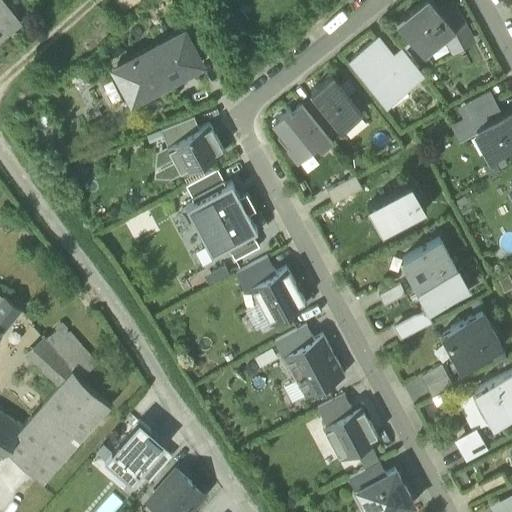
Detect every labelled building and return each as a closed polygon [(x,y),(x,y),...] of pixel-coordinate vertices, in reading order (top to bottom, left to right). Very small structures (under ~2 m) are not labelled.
[(0,0),(0,36),(19,21),(2,0),(0,0)] [(424,0),(397,22),(422,53),(445,34),(453,28),(441,13),(431,0),(424,0)] [(445,34),(453,49),(472,38),(455,5),(441,13),(453,28),(445,34)] [(180,31),(196,61),(207,55),(191,26),(180,31)] [(117,65),(134,96),(148,89),(150,93),(199,66),(196,61),(180,31),(117,65)] [(351,59),(388,106),(413,86),(395,62),(391,57),(376,39),(351,59)] [(443,39),(424,52),(432,64),(451,52),(443,39)] [(395,62),(413,86),(424,77),(405,54),(395,62)] [(341,128),(362,111),(332,74),(311,91),(313,94),(317,99),(341,128)] [(457,108),(463,119),(495,102),(489,91),(457,108)] [(317,99),(313,94),(302,103),(306,108),(317,99)] [(306,108),(329,137),(341,128),(317,99),(306,108)] [(463,119),(471,132),(476,129),(476,128),(502,114),(495,101),(495,102),(463,119)] [(329,137),(306,108),(302,103),(291,112),(289,109),(272,122),(290,145),(286,148),(297,161),(317,145),(320,150),(332,141),(329,137)] [(477,131),(491,157),(511,145),(511,111),(511,109),(502,114),(476,128),(476,129),(477,131)] [(161,130),(167,146),(199,129),(194,117),(161,130)] [(459,141),(477,131),(476,129),(471,132),(463,119),(451,125),(459,141)] [(167,146),(182,174),(224,151),(209,123),(199,129),(167,146)] [(182,174),(167,146),(156,151),(154,178),(172,179),(182,174)] [(185,185),(194,201),(226,184),(217,168),(185,185)] [(327,190),(333,202),(361,187),(355,175),(327,190)] [(194,201),(186,206),(207,245),(211,242),(216,251),(227,245),(251,232),(257,229),(248,212),(255,208),(246,191),(239,195),(231,181),(226,184),(194,201)] [(411,181),(367,205),(382,233),(426,209),(411,181)] [(251,232),(227,245),(234,259),(259,246),(251,232)] [(418,286),(455,266),(439,237),(402,256),(418,286)] [(211,242),(207,245),(212,254),(216,251),(211,242)] [(212,254),(207,245),(194,251),(203,267),(220,257),(216,251),(212,254)] [(244,289),(251,286),(250,285),(275,271),(267,255),(235,272),(244,289)] [(203,276),(209,286),(229,274),(224,265),(203,276)] [(275,271),(250,285),(251,286),(259,301),(270,321),(270,322),(306,303),(286,265),(275,271)] [(456,266),(455,266),(418,286),(429,307),(468,287),(456,266)] [(499,282),(504,290),(511,286),(511,282),(509,277),(499,282)] [(378,294),(384,304),(404,293),(399,283),(378,294)] [(3,297),(0,299),(0,332),(20,308),(4,295),(3,297)] [(270,321),(259,301),(245,309),(255,329),(270,321)] [(442,331),(461,366),(489,351),(495,362),(506,356),(500,345),(501,344),(481,309),(442,331)] [(394,327),(400,338),(432,321),(428,312),(414,315),(394,327)] [(59,320),(44,336),(73,371),(81,380),(98,366),(59,320)] [(274,341),(282,355),(284,354),(314,338),(306,324),(274,341)] [(314,338),(284,354),(296,378),(305,394),(344,373),(322,333),(314,338)] [(61,385),(73,371),(44,336),(28,353),(61,385)] [(254,357),(259,367),(277,357),(271,348),(254,357)] [(296,378),(284,354),(282,355),(279,357),(292,381),(296,378)] [(420,376),(431,397),(452,385),(441,364),(420,376)] [(474,389),(493,425),(511,414),(511,368),(511,369),(474,389)] [(22,426),(12,420),(0,411),(0,451),(4,454),(6,450),(43,482),(109,404),(81,380),(73,371),(61,385),(22,426)] [(296,378),(292,381),(282,386),(291,402),(305,394),(296,378)] [(317,407),(326,424),(352,409),(351,406),(344,393),(317,407)] [(437,412),(429,399),(417,406),(426,419),(437,412)] [(362,400),(351,406),(352,409),(361,405),(364,411),(362,412),(365,418),(367,417),(368,418),(371,416),(362,400)] [(352,409),(326,424),(323,425),(340,458),(355,450),(370,443),(379,438),(368,418),(367,417),(365,418),(362,412),(364,411),(361,405),(352,409)] [(150,430),(139,420),(111,452),(122,461),(115,469),(131,484),(140,474),(163,447),(147,433),(150,430)] [(166,444),(150,430),(147,433),(163,447),(166,444)] [(456,442),(465,459),(487,448),(478,430),(456,442)] [(370,443),(355,450),(365,468),(379,460),(370,443)] [(163,447),(140,474),(149,481),(172,454),(163,447)] [(122,461),(111,452),(104,460),(115,469),(122,461)] [(385,473),(379,460),(365,468),(348,477),(348,478),(350,477),(356,488),(385,473)] [(385,473),(356,488),(368,511),(396,511),(414,503),(395,468),(385,473)] [(185,511),(203,493),(176,469),(149,500),(162,511),(185,511)] [(511,511),(511,508),(509,502),(510,498),(511,497),(511,495),(511,494),(490,506),(493,511),(511,511)]
